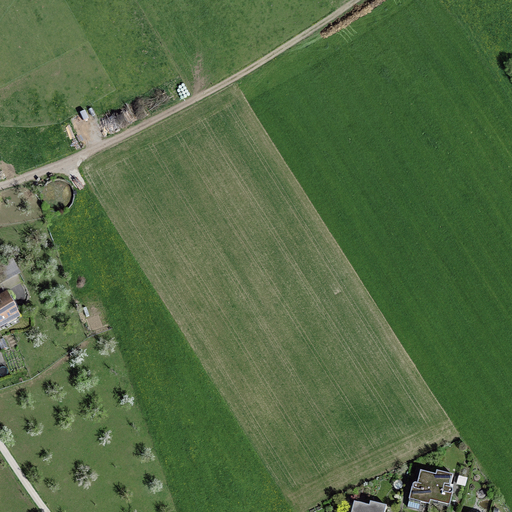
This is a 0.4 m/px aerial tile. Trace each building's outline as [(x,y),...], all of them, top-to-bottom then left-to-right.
[(0,299),(0,325),(17,316),(6,296),(0,299)] [(430,500),(436,475),(421,472),(418,484),(416,484),(415,484),(414,484),(414,485),(413,486),(408,508),(419,510),(421,502),(429,504),(430,500)] [(436,475),(430,500),(449,505),(453,492),(453,491),(452,490),(452,489),(451,488),(450,488),(449,488),(453,476),(437,472),(436,475)] [(467,478),(459,476),(457,484),(465,486),(467,478)] [(367,511),(369,506),(354,502),(351,511),(367,511)] [(369,506),(367,511),(384,511),(386,506),(370,502),(369,506)]
